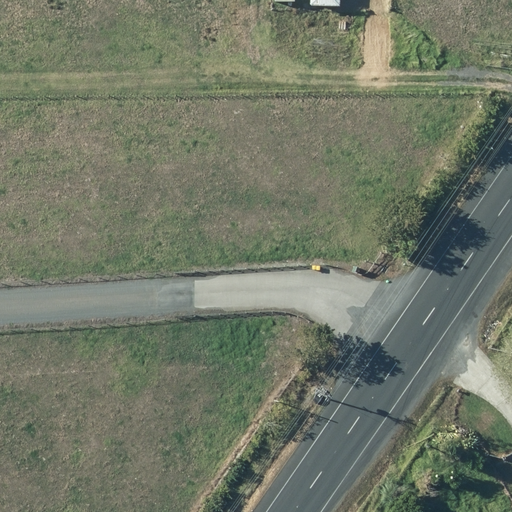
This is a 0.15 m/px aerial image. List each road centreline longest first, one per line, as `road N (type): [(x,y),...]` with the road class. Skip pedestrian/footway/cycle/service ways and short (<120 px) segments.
road 1 (unknown): [(457,279),(0,308)]
road 2 (primary): [(296,511),(511,201)]
